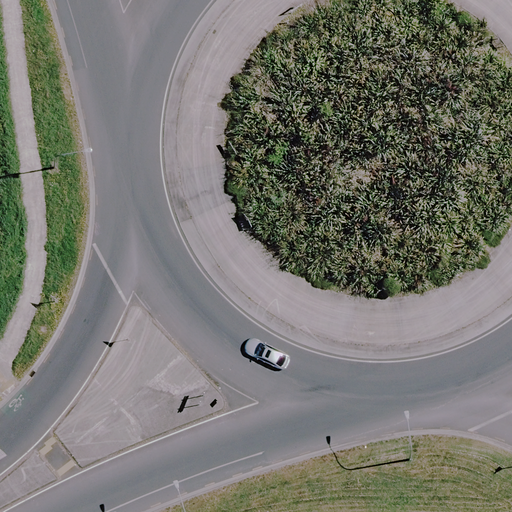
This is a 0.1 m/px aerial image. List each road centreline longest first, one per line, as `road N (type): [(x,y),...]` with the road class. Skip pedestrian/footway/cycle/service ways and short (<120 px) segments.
road 1 (secondary): [(333,391),(54,511)]
road 2 (primary): [(333,391),(282,376),(207,332),(159,263),(141,212)]
road 3 (secondary): [(0,434),(109,279),(141,212)]
road 4 (primary): [(131,123),(138,73),(172,0)]
road 5 (primary): [(131,123),(89,0)]
road 6 (primary): [(460,377),(374,393),(333,391)]
